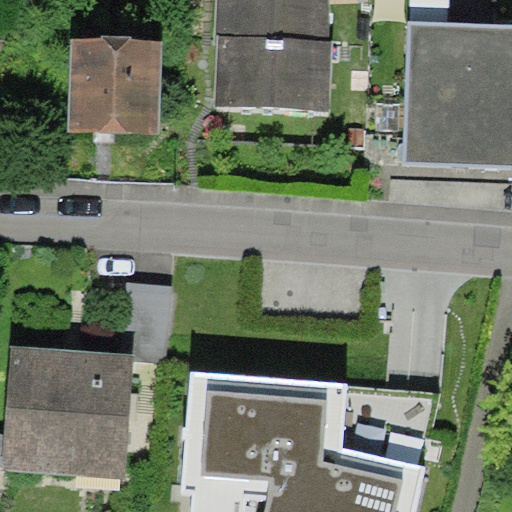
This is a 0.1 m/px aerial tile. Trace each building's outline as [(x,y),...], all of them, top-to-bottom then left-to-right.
[(220,0),(216,115),(333,120),(336,50),(324,50),(326,10),(361,11),(361,0),(220,0)] [(511,39),(405,34),(398,175),(511,180),(511,39)] [(160,49),(69,47),(66,143),(157,145),(160,49)] [(224,364),(183,358),(169,454),(278,471),(293,377),(254,371),(261,324),(231,320),(224,364)] [(134,362),(9,350),(0,439),(0,475),(122,487),(134,362)]
